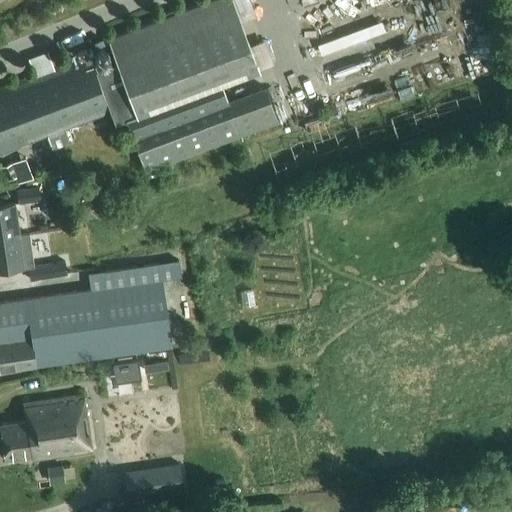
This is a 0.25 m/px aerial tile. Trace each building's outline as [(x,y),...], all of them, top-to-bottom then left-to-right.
[(64,129),(101,115),(110,112),(115,124),(127,119),(148,175),(280,126),(265,86),(227,100),(221,82),(258,68),(231,0),(208,0),(108,38),(118,63),(96,71),(89,55),(0,88),(0,154),(46,137),(51,150),(69,143),(64,129)] [(1,168),(6,183),(18,178),(13,164),(1,168)] [(16,203),(38,199),(36,188),(14,192),(16,203)] [(96,196),(82,200),(85,211),(99,207),(96,196)] [(0,205),(0,239),(16,237),(11,204),(0,205)] [(0,271),(21,268),(25,268),(27,280),(64,274),(62,262),(31,267),(26,235),(16,237),(0,239),(0,271)] [(179,259),(105,271),(88,274),(90,289),(0,302),(0,370),(172,345),(161,280),(182,277),(179,259)] [(127,375),(175,369),(174,356),(126,362),(127,375)] [(29,462),(31,462),(92,454),(84,395),(22,403),(24,421),(0,424),(0,430),(4,461),(28,458),(29,462)] [(178,464),(124,471),(128,496),(182,490),(178,464)] [(62,466),(47,468),(50,482),(64,480),(62,466)]
